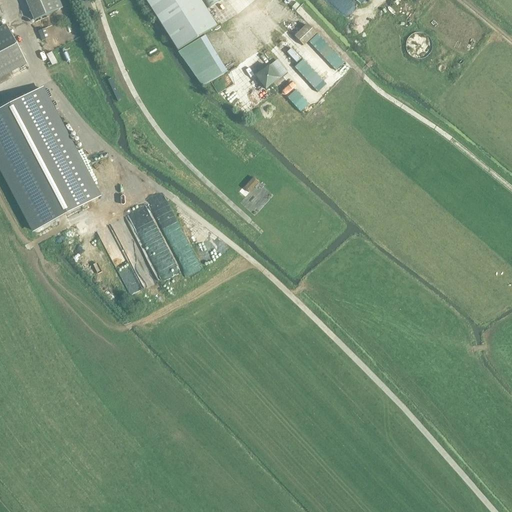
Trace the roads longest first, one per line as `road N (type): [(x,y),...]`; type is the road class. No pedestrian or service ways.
road 1 (track): [(0,91),(41,67),(64,103),(131,170),(187,205),(364,365),(493,511)]
road 2 (track): [(511,188),(383,94),(292,3),(248,0)]
road 3 (track): [(262,233),(146,112),(96,0)]
